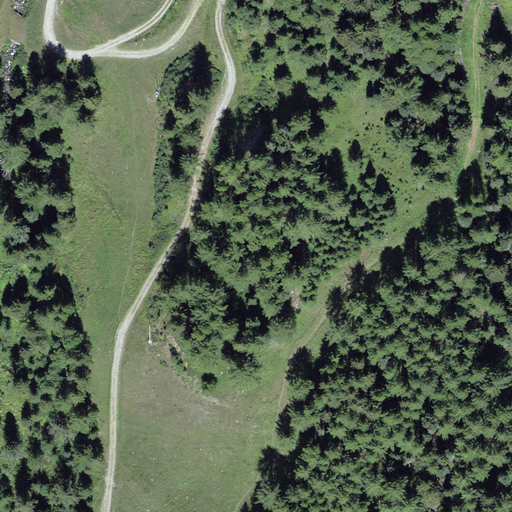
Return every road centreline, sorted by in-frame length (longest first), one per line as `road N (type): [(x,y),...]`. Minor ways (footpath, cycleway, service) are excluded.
road 1 (track): [(265,436),(278,388),(348,289),(385,249),(451,200),(463,162),(476,0)]
road 2 (track): [(224,0),(221,16),(237,66),(227,101),(203,135),(178,239),(125,332)]
road 3 (track): [(53,0),(47,26),(56,47),(78,56),(111,48),(174,0)]
road 4 (track): [(108,511),(125,332)]
